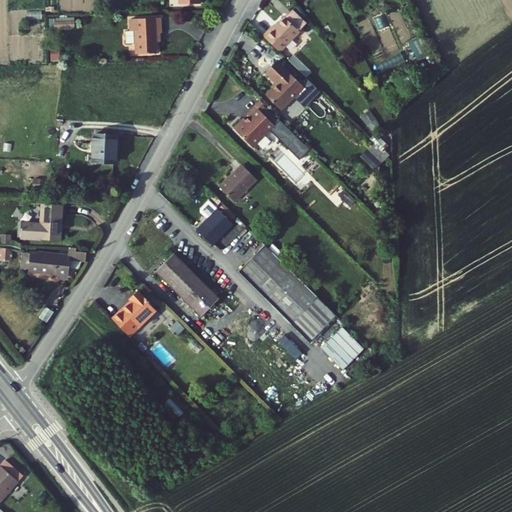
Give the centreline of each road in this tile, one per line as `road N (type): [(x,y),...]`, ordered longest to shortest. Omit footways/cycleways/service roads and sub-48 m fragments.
road 1 (unclassified): [(244,0),(122,226),(13,400)]
road 2 (unknown): [(141,190),(293,328)]
road 3 (primary): [(13,400),(101,511)]
road 4 (unknown): [(122,226),(208,317)]
